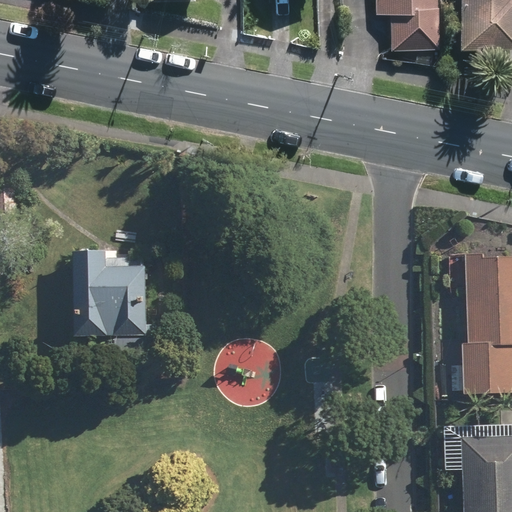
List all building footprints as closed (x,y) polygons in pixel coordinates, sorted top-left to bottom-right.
[(385,18),(386,52),(433,51),(432,0),(370,0),(371,18),(385,18)] [(449,0),(451,55),(511,53),(509,0),(449,0)] [(101,256),(68,257),(69,342),(110,342),(110,357),(143,357),(142,261),(101,261),(101,256)] [(511,261),(461,264),(465,346),(457,346),(458,368),(449,368),(450,395),(460,395),(460,399),(511,396),(511,261)] [(511,511),(511,438),(457,441),(460,511),(511,511)]
